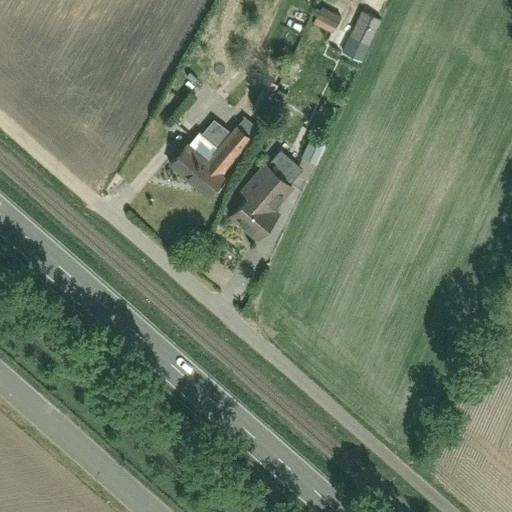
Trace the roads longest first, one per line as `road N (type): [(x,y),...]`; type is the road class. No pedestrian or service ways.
road 1 (unclassified): [(105,205),(448,511)]
road 2 (primary): [(0,219),(334,511)]
road 3 (residential): [(155,511),(0,378)]
